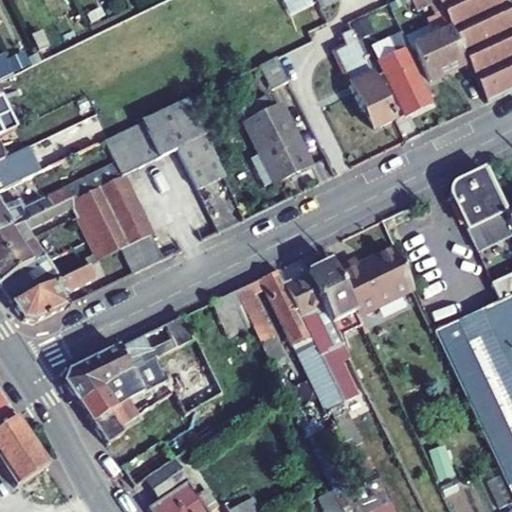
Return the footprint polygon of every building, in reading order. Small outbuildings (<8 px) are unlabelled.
[(315,0),(320,10),(341,0),(315,0)] [(438,3),(436,0),(409,0),(415,13),(430,6),(438,3)] [(511,92),(511,12),(506,0),(436,0),(438,3),(442,12),(458,46),(486,105),(511,92)] [(442,12),(438,3),(430,6),(435,16),(442,12)] [(86,15),(90,24),(105,17),(101,8),(86,15)] [(458,46),(442,12),(435,16),(426,20),(428,26),(404,38),(409,48),(412,47),(429,82),(466,64),(457,46),(458,46)] [(373,78),(351,32),(340,37),(346,48),(334,53),(373,134),(395,124),(373,78)] [(49,49),(41,33),(29,39),(37,55),(49,49)] [(431,107),(407,56),(411,54),(409,48),(404,38),(401,33),(370,48),(382,73),(373,78),(395,124),(431,107)] [(0,81),(13,76),(8,66),(3,55),(0,57),(0,81)] [(26,69),(21,59),(8,66),(13,76),(26,69)] [(286,85),(274,61),(258,68),(271,93),(286,85)] [(310,167),(280,108),(274,111),(267,97),(239,111),(276,184),(310,167)] [(0,137),(15,131),(0,99),(0,137)] [(222,179),(185,104),(159,116),(177,152),(197,192),(222,179)] [(276,184),(239,111),(245,125),(244,126),(259,156),(249,160),(264,189),(273,185),(276,184)] [(177,152),(159,116),(104,142),(115,164),(122,179),(177,152)] [(2,160),(0,155),(0,192),(39,174),(27,148),(2,160)] [(115,164),(48,198),(53,209),(63,204),(68,202),(74,199),(76,202),(122,179),(115,164)] [(503,209),(485,172),(456,185),(453,187),(452,189),(450,192),(450,194),(450,196),(451,198),(466,230),(504,212),(503,209)] [(150,236),(122,179),(76,202),(83,217),(104,259),(121,251),(150,236)] [(6,208),(0,198),(0,236),(7,232),(50,211),(44,199),(24,209),(19,201),(6,208)] [(83,217),(76,202),(74,199),(68,202),(71,210),(76,220),(83,217)] [(71,210),(68,202),(63,204),(67,212),(71,210)] [(50,211),(7,232),(0,236),(0,261),(34,241),(28,232),(67,212),(63,204),(53,209),(50,211)] [(511,228),(511,204),(503,209),(504,212),(511,228)] [(466,230),(477,253),(511,236),(511,228),(504,212),(466,230)] [(104,259),(83,217),(76,220),(93,255),(97,262),(104,259)] [(162,262),(150,236),(121,251),(133,276),(162,262)] [(50,265),(34,241),(0,261),(0,289),(11,306),(60,281),(50,265)] [(355,263),(333,273),(354,314),(356,318),(413,291),(394,251),(357,268),(355,263)] [(97,262),(93,255),(84,260),(87,267),(89,266),(97,262)] [(68,277),(57,260),(50,265),(60,281),(68,277)] [(104,277),(97,262),(89,266),(96,281),(104,277)] [(329,264),(307,275),(331,325),(354,314),(333,273),(329,264)] [(87,267),(68,277),(60,281),(11,306),(22,322),(22,323),(34,325),(67,308),(60,294),(65,292),(70,293),(96,281),(89,266),(87,267)] [(277,273),(259,281),(264,292),(292,348),(293,347),(325,412),(330,410),(356,463),(368,457),(343,404),(284,286),(277,273)] [(331,325),(307,275),(284,286),(343,404),(356,397),(339,363),(348,359),(338,339),(331,325)] [(499,303),(434,334),(511,498),(511,275),(490,285),(499,303)] [(247,287),(252,297),(264,292),(259,281),(247,287)] [(260,345),(273,339),(252,297),(247,287),(234,293),(251,327),(260,345)] [(229,338),(251,327),(234,293),(212,304),(229,338)] [(331,325),(338,339),(360,328),(361,328),(356,318),(354,314),(331,325)] [(171,342),(175,351),(193,342),(182,319),(164,328),(171,342)] [(64,386),(77,406),(116,380),(143,367),(140,361),(142,357),(150,353),(142,338),(68,374),(64,386)] [(260,345),(273,370),(286,364),(273,339),(260,345)] [(140,361),(143,367),(157,360),(175,351),(171,342),(150,353),(142,357),(140,361)] [(91,426),(105,448),(123,436),(120,431),(173,395),(167,382),(126,403),(91,426)] [(47,468),(0,396),(0,466),(15,490),(47,468)] [(333,493),(342,511),(347,511),(354,509),(343,487),(345,486),(313,421),(301,427),(333,493)] [(212,511),(218,508),(206,490),(196,497),(172,461),(144,481),(159,502),(147,510),(148,511),(212,511)] [(318,500),(323,511),(342,511),(333,493),(318,500)] [(347,511),(373,511),(390,503),(385,493),(354,509),(347,511)] [(227,511),(259,511),(252,499),(227,511)] [(394,511),(390,503),(373,511),(394,511)]
